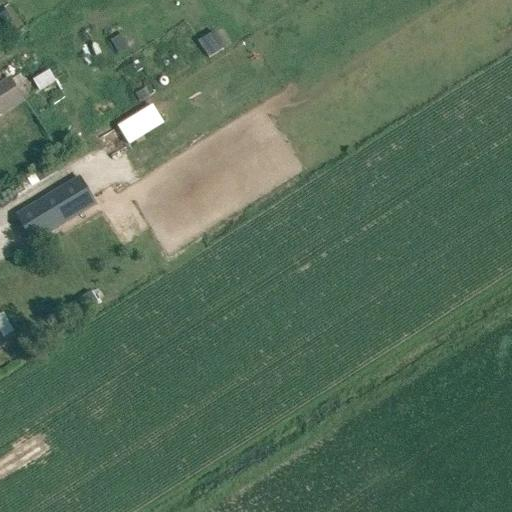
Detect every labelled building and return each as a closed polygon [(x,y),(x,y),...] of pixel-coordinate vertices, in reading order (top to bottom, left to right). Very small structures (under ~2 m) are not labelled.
[(0,8),(0,30),(11,23),(0,8)] [(206,59),(223,48),(212,31),(195,42),(206,59)] [(31,81),(37,91),(53,82),(47,72),(31,81)] [(0,118),(25,102),(10,78),(0,84),(0,118)] [(79,178),(15,216),(24,231),(88,192),(79,178)] [(91,292),(67,305),(74,317),(97,303),(91,292)]
